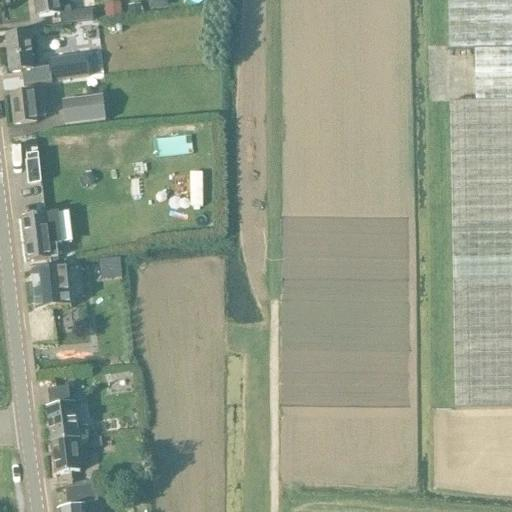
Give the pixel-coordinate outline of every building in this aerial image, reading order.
[(67,0),(34,0),(37,18),(60,15),(61,25),(92,21),(90,12),(69,14),(67,0)] [(511,409),(511,0),(447,0),(448,49),(474,49),(475,101),(449,102),(450,410),(511,409)] [(118,8),(108,9),(109,18),(119,17),(118,8)] [(29,36),(6,38),(11,75),(22,74),(24,88),(52,85),(51,83),(88,78),(85,56),(48,61),(49,70),(33,72),(29,36)] [(44,117),(42,100),(38,100),(37,96),(33,96),(32,94),(12,97),(16,126),(36,124),(36,119),(44,117)] [(102,97),(63,102),(67,126),(105,121),(102,97)] [(85,176),(82,179),(83,184),(87,186),(91,186),(94,182),(93,178),(89,175),(85,176)] [(61,246),(58,216),(23,220),(28,263),(57,260),(56,247),(61,246)] [(122,257),(105,260),(106,266),(123,263),(122,257)] [(66,269),(32,273),(36,311),(70,308),(70,302),(68,285),(77,284),(75,269),(66,269)] [(78,433),(74,406),(48,409),(52,443),(87,440),(86,432),(78,433)] [(80,473),(77,447),(88,446),(87,440),(52,443),(55,476),(80,473)] [(65,490),(67,507),(97,503),(95,486),(65,490)]
